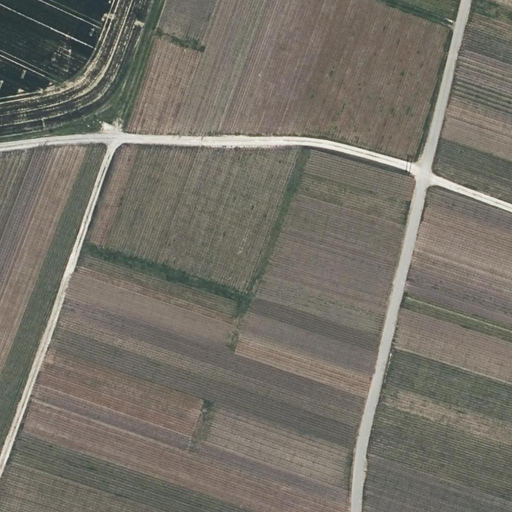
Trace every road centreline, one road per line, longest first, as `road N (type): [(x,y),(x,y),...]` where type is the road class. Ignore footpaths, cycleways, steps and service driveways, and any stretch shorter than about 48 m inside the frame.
road 1 (unclassified): [(354,511),(359,457),(466,0)]
road 2 (track): [(511,206),(309,143),(112,139),(0,150)]
road 3 (track): [(161,0),(0,456)]
